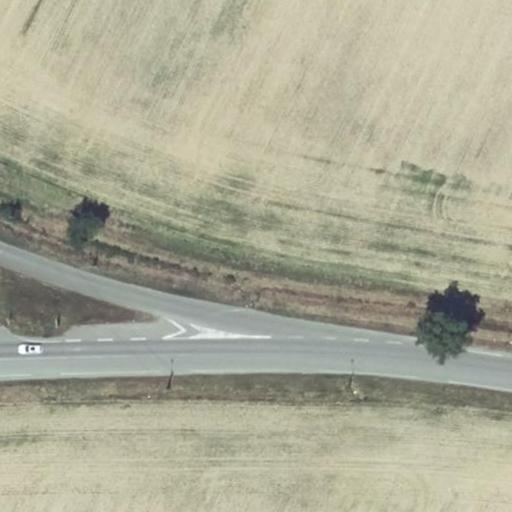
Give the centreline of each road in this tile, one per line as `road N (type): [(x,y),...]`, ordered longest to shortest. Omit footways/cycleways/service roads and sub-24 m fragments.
road 1 (unclassified): [(390,356),(202,316),(0,255)]
road 2 (secondary): [(0,359),(390,356)]
road 3 (secondary): [(390,356),(511,372)]
